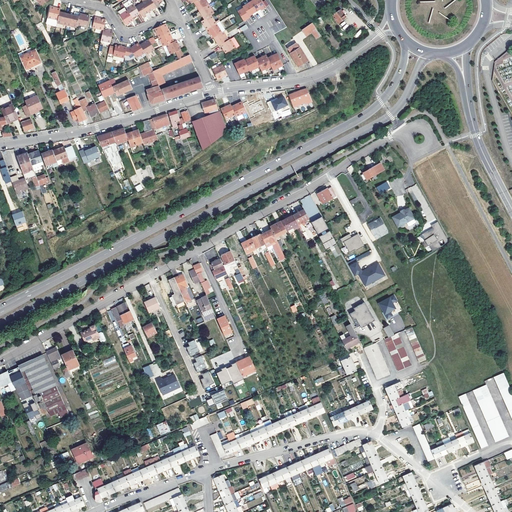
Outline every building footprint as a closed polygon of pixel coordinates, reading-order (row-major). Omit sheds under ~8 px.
[(151,0),(147,0),(143,3),(149,12),(157,8),(155,5),(151,0)] [(209,4),(206,0),(196,0),(194,2),(199,10),(209,4)] [(237,11),(244,21),(250,17),(249,16),(255,12),(257,11),(260,9),(261,10),(266,6),(263,1),(262,0),(252,0),(242,6),(243,8),(237,11)] [(136,7),(140,13),(142,17),(149,12),(143,3),(136,7)] [(132,18),(140,13),(136,7),(134,4),(126,8),(127,10),(132,18)] [(209,4),(199,10),(204,19),(211,15),(214,13),(209,4)] [(58,20),(60,12),(61,9),(51,7),(48,17),(58,20)] [(340,9),(332,15),(338,23),(346,17),(340,9)] [(132,18),(127,10),(119,16),(126,25),(133,20),(132,18)] [(70,14),(60,12),(58,20),(57,23),(67,25),(70,14)] [(70,14),(67,25),(77,28),(78,24),(80,17),(70,14)] [(80,14),(80,17),(78,24),(88,27),(90,16),(80,14)] [(201,20),(207,29),(216,23),(211,15),(204,19),(201,20)] [(102,19),(95,17),(93,28),(104,31),(104,30),(106,20),(102,19)] [(220,21),(216,23),(222,32),(223,31),(225,30),(220,21)] [(312,22),(302,30),(306,36),(312,31),(317,38),(320,36),(316,29),(316,28),(314,24),(312,22)] [(213,37),(222,32),(216,23),(207,29),(212,38),(213,37)] [(170,33),(165,24),(155,29),(159,38),(170,33)] [(236,24),(226,28),(228,33),(231,32),(232,35),(239,32),(236,24)] [(104,30),(104,31),(101,41),(111,43),(113,32),(104,30)] [(220,44),(229,39),(223,31),(222,32),(213,37),(219,45),(220,44)] [(170,33),(159,38),(163,47),(166,45),(174,42),(170,33)] [(230,38),(229,39),(220,44),(226,53),(235,47),(230,38)] [(140,45),(145,53),(146,55),(155,50),(150,42),(149,40),(140,45)] [(177,41),(174,42),(166,45),(171,54),(175,53),(176,52),(181,50),(177,41)] [(127,47),(125,55),(129,56),(134,53),(137,58),(145,53),(140,45),(139,43),(130,48),(127,47)] [(308,61),(297,43),(287,48),(290,53),(293,58),(294,60),(297,66),(303,62),(304,64),(308,61)] [(110,46),(108,54),(114,55),(113,60),(123,62),(125,55),(127,47),(116,45),(116,47),(110,46)] [(38,54),(38,53),(36,49),(32,51),(31,48),(18,53),(20,57),(26,69),(42,62),(38,54)] [(234,64),(239,75),(249,70),(250,71),(260,67),(262,71),(271,66),(273,70),(283,65),(278,53),(268,58),(266,55),(257,59),(255,56),(245,60),(244,59),(234,64)] [(149,62),(139,67),(142,74),(147,72),(148,74),(152,72),(154,71),(153,69),(152,69),(150,66),(149,62)] [(227,75),(223,65),(213,69),(217,80),(227,75)] [(61,91),(56,93),(60,103),(69,99),(56,71),(52,73),(61,91)] [(152,72),(148,74),(152,83),(156,81),(154,77),(152,72)] [(203,87),(199,77),(180,83),(184,93),(195,90),(203,87)] [(109,80),(116,96),(123,93),(132,89),(128,80),(116,85),(113,78),(109,80)] [(102,95),(103,95),(110,108),(117,105),(114,97),(116,96),(109,80),(109,79),(98,84),(101,92),(102,95)] [(165,100),(161,90),(160,90),(158,85),(156,81),(152,83),(153,86),(151,86),(152,88),(146,90),(150,102),(152,104),(153,104),(160,101),(165,100)] [(184,93),(180,83),(161,90),(165,100),(173,97),(184,93)] [(303,99),(304,103),(304,104),(312,101),(306,89),(302,90),(301,91),(289,95),(293,107),(300,104),(299,101),(303,99)] [(34,111),(35,112),(38,111),(43,109),(37,96),(25,101),(28,108),(30,113),(34,111)] [(274,120),(291,114),(285,96),(267,101),(274,120)] [(79,101),(84,112),(87,110),(90,117),(99,113),(96,106),(95,104),(88,107),(87,105),(88,104),(85,97),(84,98),(84,99),(79,101)] [(129,99),(134,111),(141,108),(137,98),(136,97),(129,99)] [(74,111),(77,119),(79,122),(87,118),(84,112),(79,101),(77,98),(73,100),(76,105),(74,106),(76,110),(74,111)] [(210,115),(207,116),(192,122),(202,151),(227,132),(220,112),(219,112),(214,99),(201,103),(204,113),(206,113),(209,112),(210,115)] [(99,113),(109,109),(105,101),(96,106),(99,113)] [(251,109),(256,108),(257,111),(264,109),(262,101),(250,104),(251,109)] [(231,106),(234,115),(235,117),(245,113),(240,102),(231,106)] [(1,109),(5,117),(7,124),(13,121),(12,120),(18,117),(16,113),(12,104),(1,109)] [(231,106),(230,104),(220,108),(225,119),(234,115),(231,106)] [(185,123),(191,120),(187,110),(181,113),(185,123)] [(180,121),(177,111),(170,113),(168,114),(171,123),(170,124),(171,129),(177,127),(175,122),(180,121)] [(164,126),(170,124),(167,114),(152,119),(149,120),(152,131),(153,131),(154,130),(156,130),(156,129),(159,128),(158,124),(162,122),(164,126)] [(31,119),(22,122),(24,132),(28,131),(30,130),(34,129),(31,119)] [(128,141),(126,134),(124,128),(115,131),(112,132),(118,151),(125,148),(123,143),(128,141)] [(139,130),(126,134),(128,141),(130,147),(143,143),(140,135),(139,130)] [(153,131),(152,131),(140,135),(143,143),(144,145),(158,140),(154,130),(153,131)] [(186,130),(179,132),(181,139),(188,137),(186,130)] [(97,137),(103,149),(111,166),(122,162),(118,151),(112,132),(103,135),(97,137)] [(79,152),(84,163),(101,156),(96,146),(92,148),(86,150),(86,149),(79,152)] [(64,147),(53,151),(57,162),(57,163),(65,160),(64,157),(68,156),(65,148),(64,147)] [(68,156),(69,159),(74,157),(69,147),(65,148),(68,156)] [(57,162),(53,151),(52,150),(42,154),(46,166),(57,162)] [(39,151),(29,154),(32,165),(35,171),(38,170),(42,169),(40,164),(43,163),(43,161),(39,151)] [(18,158),(21,169),(25,178),(26,181),(37,177),(36,175),(35,171),(32,165),(29,154),(19,157),(18,158)] [(380,163),(363,173),(364,174),(362,175),(364,179),(366,178),(367,179),(373,176),(375,179),(378,178),(376,174),(384,170),(380,163)] [(45,176),(37,178),(43,195),(47,193),(46,189),(45,190),(43,185),(50,182),(50,181),(48,178),(46,179),(45,176)] [(26,181),(25,178),(19,180),(18,179),(11,181),(12,183),(16,193),(19,192),(25,190),(28,188),(26,181)] [(379,194),(391,189),(388,182),(376,186),(379,194)] [(417,184),(411,187),(416,198),(417,198),(423,210),(428,208),(417,184)] [(329,200),(332,198),(327,188),(322,191),(317,194),(322,204),(329,200)] [(402,212),(393,217),(399,227),(406,223),(412,219),(415,217),(410,208),(406,210),(405,208),(401,210),(402,212)] [(304,209),(293,215),(298,225),(302,222),(305,221),(309,218),(304,209)] [(292,213),(288,216),(288,217),(285,219),(281,221),(286,231),(293,227),(294,229),(299,227),(298,225),(293,215),(292,213)] [(381,217),(368,224),(374,234),(377,232),(378,234),(388,228),(381,217)] [(315,230),(318,234),(323,232),(324,231),(329,228),(324,219),(317,223),(316,220),(311,222),(314,227),(315,229),(315,230)] [(15,224),(20,238),(26,235),(25,232),(29,231),(26,221),(15,224)] [(281,221),(273,226),(270,227),(272,230),(275,237),(279,235),(286,231),(281,221)] [(428,246),(432,252),(442,247),(447,242),(447,240),(438,222),(431,226),(433,230),(428,233),(427,231),(421,235),(425,240),(424,241),(427,246),(428,246)] [(279,256),(284,254),(280,247),(277,242),(275,237),(272,230),(261,235),(265,244),(270,241),(272,244),(274,246),(279,256)] [(325,232),(324,233),(319,236),(322,243),(333,237),(330,230),(325,232)] [(364,245),(358,233),(351,237),(349,233),(340,238),(342,242),(344,241),(349,252),(355,249),(356,250),(364,245)] [(251,238),(256,249),(265,244),(261,235),(260,234),(251,238)] [(251,238),(241,243),(246,254),(256,249),(251,238)] [(232,250),(236,259),(239,257),(241,261),(244,260),(242,256),(245,254),(241,245),(234,249),(232,250)] [(264,250),(270,262),(273,261),(267,248),(264,250)] [(235,260),(231,251),(221,256),(225,264),(235,260)] [(369,251),(355,258),(357,261),(370,254),(369,251)] [(252,256),(248,258),(252,268),(253,269),(257,267),(252,256)] [(227,273),(220,259),(217,260),(216,259),(215,260),(215,261),(211,263),(212,264),(210,266),(215,279),(227,273)] [(358,273),(365,286),(385,275),(378,263),(367,268),(368,269),(362,272),(362,271),(357,262),(349,266),(354,275),(358,273)] [(201,282),(207,296),(210,294),(209,291),(211,290),(207,280),(204,282),(200,272),(203,270),(199,263),(194,266),(196,270),(201,282)] [(201,282),(196,270),(190,273),(195,285),(201,282)] [(179,277),(175,279),(184,301),(185,303),(191,300),(185,287),(188,286),(183,274),(178,276),(179,277)] [(175,295),(169,297),(173,306),(184,301),(175,279),(174,278),(169,281),(175,295)] [(394,294),(379,302),(387,318),(392,315),(390,310),(395,307),(392,302),(397,299),(394,294)] [(149,312),(160,307),(155,296),(150,298),(151,299),(149,300),(144,302),(149,312)] [(197,303),(201,311),(211,306),(207,297),(203,299),(204,300),(197,303)] [(134,319),(130,311),(129,311),(124,301),(116,305),(119,312),(120,312),(125,323),(134,319)] [(355,310),(349,313),(357,326),(359,325),(368,320),(369,323),(375,320),(364,301),(353,308),(355,310)] [(121,327),(124,326),(115,305),(114,306),(111,308),(117,320),(121,327)] [(112,322),(107,311),(100,314),(104,324),(108,322),(108,324),(112,322)] [(217,319),(224,335),(232,332),(225,315),(217,319)] [(330,317),(334,325),(339,322),(335,315),(330,317)] [(346,349),(360,342),(355,332),(352,326),(350,322),(345,325),(350,334),(345,337),(341,339),(346,349)] [(119,338),(112,323),(110,324),(113,333),(112,334),(115,340),(119,338)] [(152,323),(143,327),(147,336),(156,331),(152,323)] [(383,327),(388,337),(394,334),(389,324),(383,327)] [(99,333),(95,325),(91,327),(91,328),(81,333),(83,337),(85,337),(86,341),(92,338),(94,337),(95,340),(99,338),(100,337),(99,333)] [(195,353),(200,351),(195,340),(188,343),(189,346),(187,347),(188,350),(188,349),(189,351),(188,352),(190,357),(196,354),(195,353)] [(56,348),(46,352),(54,368),(60,366),(57,359),(60,357),(56,348)] [(125,351),(129,359),(136,355),(133,348),(130,350),(127,351),(125,351)] [(61,355),(66,365),(68,370),(79,364),(73,350),(61,355)] [(42,354),(18,365),(19,367),(22,373),(24,372),(39,402),(41,401),(42,403),(38,405),(41,410),(44,409),(45,411),(47,410),(51,417),(58,414),(60,419),(69,415),(42,354)] [(202,369),(207,367),(202,356),(195,358),(197,362),(194,363),(195,366),(195,365),(196,367),(195,368),(197,373),(203,370),(202,369)] [(237,363),(243,376),(256,370),(250,356),(242,360),(242,361),(237,363)] [(344,367),(353,363),(354,363),(353,360),(352,360),(350,356),(341,360),(344,367)] [(115,357),(103,360),(104,366),(116,363),(115,357)] [(150,365),(154,377),(162,374),(157,362),(150,365)] [(243,376),(237,363),(236,362),(215,371),(221,385),(232,380),(233,384),(244,379),(243,376)] [(356,370),(353,363),(344,367),(347,374),(356,370)] [(81,368),(79,364),(68,370),(70,373),(81,368)] [(143,368),(148,378),(154,376),(149,365),(143,368)] [(8,371),(15,387),(26,382),(22,373),(19,367),(10,371),(8,371)] [(15,387),(8,371),(0,374),(0,386),(8,383),(11,391),(16,389),(15,387)] [(209,385),(214,383),(209,371),(202,374),(204,378),(201,379),(202,381),(203,383),(202,384),(204,389),(210,386),(209,385)] [(36,404),(39,402),(24,372),(22,373),(26,382),(35,402),(36,404)] [(505,378),(504,373),(494,378),(496,382),(505,378)] [(163,395),(182,386),(176,375),(173,377),(172,375),(169,376),(170,378),(163,381),(163,380),(162,378),(157,380),(161,389),(163,395)] [(507,382),(505,378),(496,382),(497,386),(507,382)] [(509,386),(507,382),(497,386),(499,390),(509,386)] [(394,384),(386,388),(388,392),(389,395),(397,391),(394,384)] [(511,390),(509,386),(499,390),(501,395),(511,390)] [(221,403),(228,400),(223,388),(215,392),(216,393),(211,395),(212,398),(206,400),(209,407),(221,402),(221,403)] [(402,389),(397,391),(389,395),(390,397),(391,401),(404,395),(402,389)] [(511,394),(511,392),(511,390),(501,395),(503,399),(511,394)] [(404,395),(391,401),(394,408),(410,401),(407,394),(404,395)] [(192,408),(202,403),(199,397),(189,402),(192,408)] [(314,406),(318,415),(325,412),(321,403),(318,397),(312,400),(314,406)] [(363,403),(366,412),(373,409),(369,400),(363,403)] [(410,401),(394,408),(397,414),(408,409),(413,407),(410,401)] [(37,420),(42,417),(39,411),(37,406),(36,404),(35,402),(31,404),(32,406),(25,409),(29,418),(35,415),(37,420)] [(363,403),(356,406),(360,415),(366,412),(363,403)] [(300,412),(304,421),(311,418),(307,409),(305,405),(298,408),(300,412)] [(314,406),(307,409),(311,418),(318,415),(314,406)] [(350,409),(353,417),(355,417),(360,415),(356,406),(350,409)] [(231,417),(234,415),(231,407),(226,410),(227,413),(229,412),(231,417)] [(350,409),(343,412),(347,420),(351,418),(353,417),(350,409)] [(408,409),(397,414),(400,420),(408,417),(411,416),(408,409)] [(300,412),(293,415),(297,424),(304,421),(300,412)] [(337,415),(341,423),(343,422),(347,420),(343,412),(337,415)] [(190,416),(192,422),(199,419),(197,414),(190,416)] [(286,418),(290,427),(297,424),(293,415),(286,418)] [(337,415),(330,418),(334,426),(338,424),(341,423),(337,415)] [(411,424),(408,417),(400,420),(403,427),(411,424)] [(286,418),(279,421),(283,430),(290,427),(286,418)] [(32,436),(36,434),(30,420),(26,422),(32,436)] [(166,421),(156,425),(161,435),(171,431),(166,421)] [(272,424),(276,433),(283,430),(279,421),(272,424)] [(258,430),(262,439),(262,440),(263,441),(265,440),(265,439),(265,438),(269,436),(265,427),(263,424),(256,427),(258,430)] [(272,424),(265,427),(269,436),(273,435),(273,436),(276,435),(276,433),(272,424)] [(258,430),(251,433),(255,442),(262,439),(258,430)] [(456,435),(457,439),(461,447),(467,444),(464,436),(462,432),(456,435)] [(235,435),(236,439),(241,449),(248,446),(244,436),(242,433),(235,435)] [(244,436),(248,446),(255,442),(251,433),(244,436)] [(464,436),(467,444),(474,441),(470,433),(464,436)] [(449,437),(443,440),(448,453),(454,450),(451,442),(449,437)] [(221,442),(223,445),(224,448),(225,452),(227,455),(234,452),(230,442),(228,439),(221,442)] [(230,442),(234,452),(241,449),(236,439),(230,442)] [(451,442),(454,450),(461,447),(457,439),(451,442)] [(438,447),(442,456),(444,455),(448,453),(443,440),(436,443),(438,447)] [(46,441),(40,443),(44,453),(50,451),(46,441)] [(374,448),(371,441),(363,445),(363,446),(366,452),(374,448)] [(179,446),(186,461),(193,458),(189,448),(186,443),(179,446)] [(81,462),(93,457),(87,444),(75,450),(81,462)] [(189,448),(193,458),(200,455),(196,445),(189,448)] [(175,455),(179,464),(186,461),(179,446),(172,449),(175,455)] [(431,450),(432,452),(433,455),(435,458),(439,457),(442,456),(438,447),(431,450)] [(377,454),(374,448),(366,452),(369,458),(377,454)] [(329,449),(322,452),(326,461),(333,458),(329,449)] [(62,459),(70,456),(67,451),(60,455),(62,459)] [(322,452),(315,455),(319,464),(326,461),(322,452)] [(377,454),(369,458),(372,465),(380,461),(377,454)] [(175,455),(168,458),(172,467),(179,464),(175,455)] [(315,455),(308,458),(312,467),(319,464),(315,455)] [(151,459),(158,473),(165,470),(161,461),(158,456),(151,459)] [(168,458),(161,461),(165,470),(167,469),(172,467),(168,458)] [(308,458),(301,461),(305,470),(312,467),(308,458)] [(59,459),(51,463),(53,467),(61,464),(59,459)] [(144,462),(146,467),(151,476),(152,476),(158,473),(151,459),(144,462)] [(296,463),(294,464),(298,473),(305,470),(301,461),(296,463)] [(383,468),(380,461),(372,465),(374,471),(383,468)] [(483,462),(475,466),(478,472),(488,468),(485,461),(483,462)] [(294,464),(287,467),(291,476),(293,480),(300,477),(298,473),(294,464)] [(179,465),(172,468),(175,475),(182,472),(179,465)] [(139,470),(144,479),(149,477),(151,476),(146,467),(139,470)] [(287,467),(280,471),(284,480),(291,476),(287,467)] [(383,468),(374,471),(377,477),(385,474),(383,468)] [(480,479),(490,474),(489,471),(488,468),(478,472),(480,479)] [(125,476),(129,486),(137,482),(133,473),(131,469),(124,473),(125,476)] [(139,470),(133,473),(137,482),(144,479),(139,470)] [(280,471),(273,474),(277,483),(284,480),(280,471)] [(411,473),(403,476),(406,483),(414,479),(411,473)] [(276,488),(279,486),(277,483),(273,474),(268,476),(266,477),(270,486),(274,484),(276,488)] [(388,480),(385,474),(377,477),(380,484),(388,480)] [(483,485),(491,482),(495,480),(493,477),(492,478),(490,474),(480,479),(483,485)] [(217,485),(225,481),(222,475),(214,478),(217,485)] [(125,476),(118,479),(122,489),(124,488),(129,486),(125,476)] [(264,478),(259,480),(265,493),(267,491),(266,488),(270,486),(266,477),(264,478)] [(376,478),(367,481),(369,488),(378,485),(376,478)] [(94,482),(97,488),(101,498),(106,496),(108,495),(104,485),(101,479),(94,482)] [(111,482),(115,492),(121,489),(122,489),(118,479),(111,482)] [(417,486),(414,479),(406,483),(408,489),(417,486)] [(0,492),(13,487),(10,480),(0,484),(0,492)] [(228,488),(225,481),(217,485),(220,491),(228,488)] [(94,482),(92,482),(95,488),(95,500),(95,501),(101,498),(97,488),(94,482)] [(111,482),(104,485),(108,495),(110,494),(115,492),(111,482)] [(494,488),(491,482),(483,485),(486,492),(494,488)] [(51,487),(55,492),(59,488),(55,483),(51,487)] [(417,486),(408,489),(411,496),(420,492),(417,486)] [(231,494),(228,488),(220,491),(221,495),(223,498),(231,494)] [(494,488),(486,492),(489,499),(497,495),(494,488)] [(423,499),(420,492),(411,496),(414,502),(423,499)] [(176,504),(184,501),(185,501),(184,497),(183,498),(181,494),(178,496),(175,497),(172,499),(170,500),(172,506),(176,504)] [(234,501),(231,494),(223,498),(225,505),(234,501)] [(490,501),(492,505),(500,502),(497,495),(489,499),(490,501)] [(67,503),(71,511),(76,509),(78,508),(74,500),(72,501),(70,497),(66,499),(67,503)] [(81,497),(74,500),(78,508),(84,505),(81,497)] [(423,499),(414,502),(417,509),(426,505),(424,502),(423,499)] [(500,502),(492,505),(493,508),(495,511),(506,507),(503,500),(500,502)] [(187,507),(184,501),(176,504),(179,511),(187,507)] [(237,507),(234,501),(225,505),(227,508),(226,509),(228,511),(237,507)] [(134,505),(137,511),(140,511),(145,510),(142,504),(141,502),(136,504),(134,505)] [(67,503),(61,505),(63,511),(68,511),(71,511),(67,503)]
